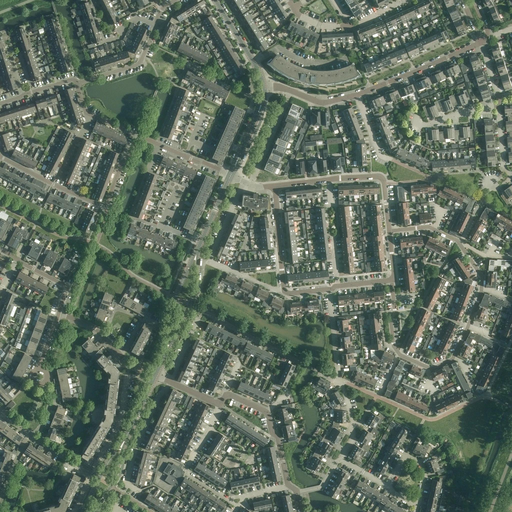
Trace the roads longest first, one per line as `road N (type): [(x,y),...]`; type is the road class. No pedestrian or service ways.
road 1 (residential): [(138,135),(105,207),(0,156)]
road 2 (residential): [(284,292),(210,261),(243,182)]
road 3 (residential): [(360,92),(480,42)]
road 4 (residential): [(227,499),(186,473),(220,405)]
